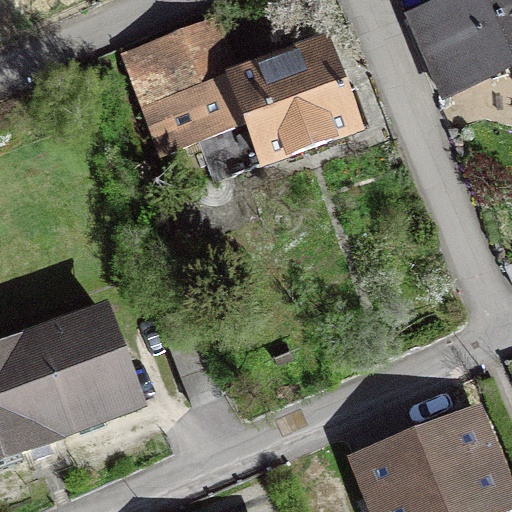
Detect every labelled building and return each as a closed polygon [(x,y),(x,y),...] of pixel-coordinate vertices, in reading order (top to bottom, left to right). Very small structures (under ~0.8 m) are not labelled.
[(511,0),(460,0),(411,21),(442,95),(511,65),(511,0)] [(125,58),(156,140),(174,133),(180,149),(217,136),(232,177),(357,132),(325,47),(236,79),(216,24),(125,58)] [(0,356),(0,460),(138,407),(104,317),(0,356)] [(171,351),(192,406),(221,395),(200,340),(171,351)] [(355,462),(374,511),(506,511),(511,510),(511,502),(477,414),(355,462)]
